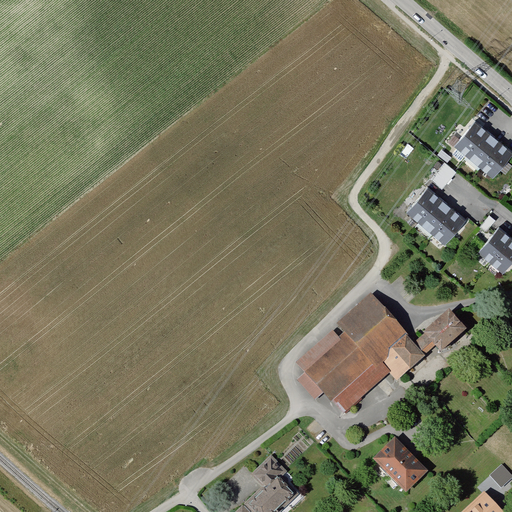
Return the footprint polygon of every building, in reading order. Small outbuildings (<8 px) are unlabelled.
[(489,133),(477,122),(457,147),(469,157),(489,133)] [(502,143),(489,133),(469,157),(482,168),(502,143)] [(511,157),(511,151),(502,143),(482,168),(495,178),(511,157)] [(431,177),(443,188),(458,171),(447,160),(431,177)] [(441,199),(429,189),(409,214),(421,224),(441,199)] [(455,210),(441,199),(421,224),(434,234),(455,210)] [(467,220),(455,210),(434,234),(447,245),(467,220)] [(511,240),(511,238),(501,229),(481,253),(493,263),(511,240)] [(511,266),(511,240),(493,263),(506,274),(511,266)] [(456,308),(418,340),(377,291),(340,322),(347,331),(342,335),(336,328),(297,361),(306,372),(298,379),(316,400),(328,390),(347,412),(393,373),(400,381),(442,345),(448,353),(475,330),(456,308)] [(396,441),(375,461),(408,494),(429,474),(396,441)] [(289,474),(273,457),(253,477),(264,489),(246,506),(251,511),(283,511),(301,495),(285,478),(289,474)] [(491,474),(504,488),(511,480),(511,473),(503,463),(491,474)] [(502,511),(490,498),(474,511),(502,511)]
